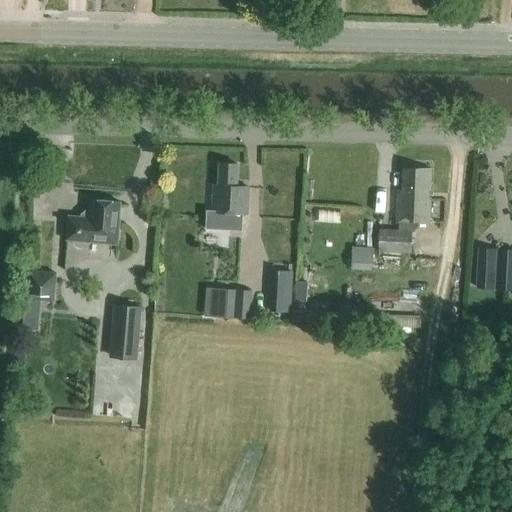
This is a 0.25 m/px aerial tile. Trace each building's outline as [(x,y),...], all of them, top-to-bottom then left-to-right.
[(213,205),(213,211),(206,211),(205,230),(230,231),(230,220),(235,221),(236,215),(247,215),(248,188),(236,187),(237,166),(219,165),(218,187),(214,187),(213,205)] [(429,225),(431,170),(403,169),(402,191),(397,191),(396,223),(398,223),(398,232),(379,231),(378,253),(410,254),(411,232),(414,232),(418,227),(418,224),(429,225)] [(117,220),(119,203),(89,200),(88,214),(82,219),(67,218),(65,241),(72,241),(73,245),(75,247),(78,249),(82,249),(85,248),(87,246),(89,243),(116,245),(118,220),(117,220)] [(494,290),(511,290),(511,250),(496,249),(494,290)] [(372,270),(372,258),(351,257),(350,269),(372,270)] [(26,270),(24,300),(54,302),(56,272),(26,270)] [(307,283),(296,282),(294,302),(306,302),(307,283)] [(214,313),(213,318),(250,320),(252,291),(215,289),(214,307),(214,313)] [(269,295),(268,313),(290,314),(291,296),(269,295)] [(109,359),(137,361),(141,307),(113,305),(109,359)]
